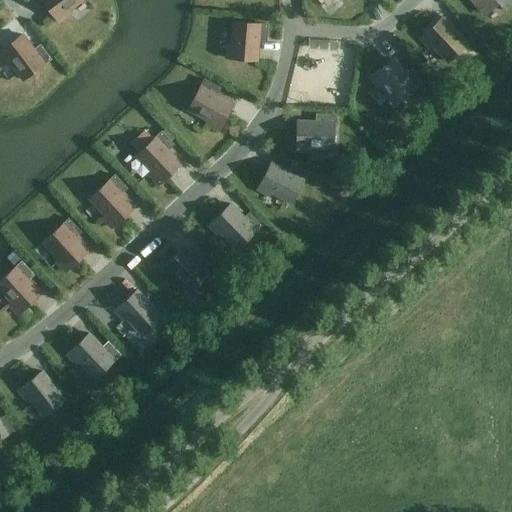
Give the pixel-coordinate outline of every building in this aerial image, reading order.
[(42,0),(59,22),(70,13),(67,10),(81,0),(42,0)] [(511,0),(472,0),(485,14),(498,3),(504,11),(511,3),(511,0)] [(429,48),(432,45),(448,62),(467,44),(472,38),(463,28),(457,33),(442,17),(420,38),(429,48)] [(231,44),(227,44),(226,58),(256,60),(258,37),(266,38),(267,24),(259,23),(233,21),(231,44)] [(0,55),(6,64),(9,61),(23,79),(44,63),(50,58),(42,47),(35,52),(22,34),(0,50),(0,55)] [(406,76),(393,58),(369,76),(377,87),(380,85),(394,103),(415,88),(421,83),(413,72),(406,76)] [(188,109),(207,119),(205,123),(218,130),(233,103),(213,93),(217,86),(205,79),(201,86),(188,109)] [(334,114),(320,114),(320,122),(297,121),(296,151),(310,151),(310,148),(333,148),(334,122),(334,114)] [(152,171),(149,174),(158,184),(180,164),(165,147),(171,142),(161,132),(155,137),(136,155),(152,171)] [(270,195),(271,192),(291,202),(303,179),(307,172),(295,166),(291,173),(271,162),(257,189),(270,195)] [(115,175),(109,180),(89,198),(105,214),(102,217),(111,227),(134,207),(118,190),(124,185),(115,175)] [(218,235),(221,232),(237,248),(256,230),(261,224),(251,214),(246,220),(230,204),(208,225),(218,235)] [(69,219),(63,224),(43,242),(59,258),(56,261),(65,271),(88,251),(72,234),(78,229),(69,219)] [(161,267),(171,277),(174,275),(189,291),(208,273),(214,268),(204,258),(199,263),(183,246),(161,267)] [(13,251),(7,256),(15,264),(20,259),(13,251)] [(0,288),(11,301),(8,303),(18,314),(40,294),(25,277),(31,272),(22,261),(16,266),(0,280),(0,288)] [(114,310),(124,321),(127,318),(142,334),(161,316),(167,311),(158,301),(152,306),(137,290),(114,310)] [(67,354),(77,364),(79,361),(95,378),(114,359),(120,354),(110,344),(104,349),(89,333),(67,354)] [(27,400),(30,398),(44,416),(64,400),(71,395),(62,383),(56,388),(42,371),(18,389),(27,400)] [(0,437),(7,434),(14,430),(7,418),(0,421),(0,437)]
